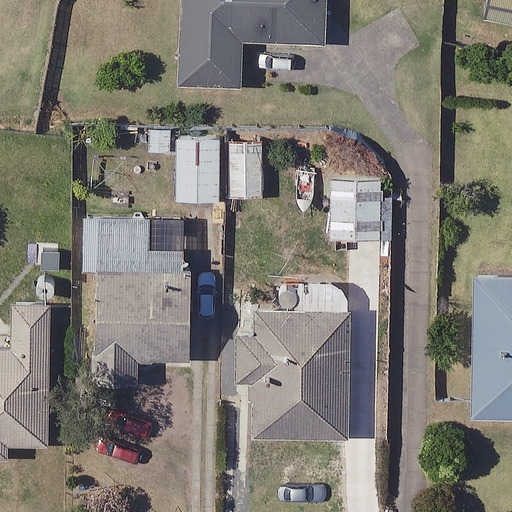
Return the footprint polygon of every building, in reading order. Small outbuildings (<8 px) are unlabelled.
[(323,0),(186,0),(182,78),(240,81),(243,34),(322,38),(323,0)] [(511,0),(491,0),(489,14),(511,18),(511,0)] [(221,133),(179,132),(177,194),(219,195),(221,133)] [(383,168),(334,165),(330,233),(379,235),(383,168)] [(188,352),(187,212),(83,212),(83,262),(96,262),(96,374),(136,374),(136,353),(188,352)] [(511,409),(511,269),(473,269),(472,409),(511,409)] [(50,296),(14,295),(13,341),(0,341),(0,450),(7,450),(8,435),(46,436),(50,296)] [(348,302),(255,300),(254,324),(235,323),(234,374),(251,374),(249,428),(346,430),(348,302)]
